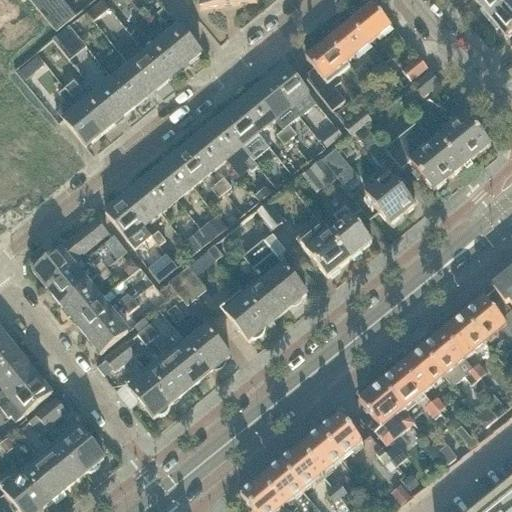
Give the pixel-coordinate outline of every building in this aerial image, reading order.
[(41,14),(58,0),(38,0),(33,5),(41,14)] [(49,24),(69,8),(62,0),(58,0),(41,14),(49,24)] [(201,0),(203,9),(200,10),(201,12),(258,4),(258,2),(255,2),(254,0),(201,0)] [(490,22),(511,3),(511,0),(476,0),(475,1),(484,11),(482,13),(490,22)] [(111,9),(103,1),(89,12),(96,22),(111,9)] [(508,41),(511,37),(511,3),(490,22),(497,32),(499,30),(508,41)] [(377,8),(376,10),(374,7),(352,25),(370,48),(394,28),(377,8)] [(57,34),(77,18),(69,8),(49,24),(57,34)] [(166,25),(172,20),(165,11),(158,16),(166,25)] [(348,65),(370,48),(352,25),(330,43),(348,65)] [(175,33),(171,28),(164,26),(156,33),(163,42),(186,70),(202,56),(180,29),(175,33)] [(70,29),(54,42),(64,55),(81,41),(70,29)] [(140,47),(146,42),(138,32),(132,37),(140,47)] [(169,83),(186,70),(163,42),(147,56),(169,83)] [(351,68),(348,65),(330,43),(307,61),(316,71),(305,79),(333,114),(346,104),(335,91),(342,85),(337,79),(351,68)] [(378,57),(385,66),(392,61),(384,52),(378,57)] [(0,73),(6,84),(14,78),(0,56),(0,73)] [(153,96),(169,83),(147,56),(131,69),(153,96)] [(99,64),(107,73),(113,69),(105,59),(99,64)] [(412,85),(428,71),(420,60),(403,74),(412,85)] [(101,79),(107,73),(99,64),(93,69),(101,79)] [(29,68),(21,75),(27,82),(35,76),(29,68)] [(136,110),(153,96),(131,69),(114,82),(136,110)] [(356,75),(364,84),(370,79),(362,69),(356,75)] [(301,121),(318,107),(287,70),(271,83),(293,110),(301,121)] [(424,100),(441,86),(431,74),(414,88),(424,100)] [(120,123),(136,110),(114,82),(98,96),(120,123)] [(276,124),(293,110),(271,83),(254,96),(276,124)] [(90,102),(75,84),(67,91),(74,100),(82,109),(104,136),(120,123),(98,96),(90,102)] [(28,111),(40,104),(32,91),(21,98),(28,111)] [(67,105),(74,100),(67,91),(60,96),(67,105)] [(260,137),(276,124),(254,96),(238,110),(260,137)] [(87,150),(104,136),(82,109),(65,123),(87,150)] [(468,118),(467,119),(458,109),(451,116),(459,125),(440,141),(464,171),(492,148),(468,118)] [(244,150),(260,137),(238,110),(222,123),(244,150)] [(355,136),(366,128),(372,122),(365,114),(346,129),(353,138),(355,136)] [(227,163),(244,150),(222,123),(205,136),(227,163)] [(435,145),(418,124),(402,137),(384,150),(390,157),(402,172),(411,165),(435,194),(464,171),(440,141),(435,145)] [(284,133),(292,143),(298,138),(290,128),(284,133)] [(366,128),(355,136),(380,166),(390,157),(384,150),(366,128)] [(327,152),(344,139),(337,130),(320,143),(327,152)] [(285,148),(292,143),(284,133),(278,138),(285,148)] [(211,177),(227,163),(205,136),(189,149),(192,153),(211,177)] [(211,177),(192,153),(189,149),(173,163),(195,190),(211,177)] [(0,203),(18,225),(42,205),(0,154),(0,203)] [(251,159),(259,169),(265,164),(257,155),(251,159)] [(253,174),(259,169),(251,159),(245,165),(253,174)] [(178,203),(195,190),(173,163),(156,176),(178,203)] [(322,163),(311,171),(327,191),(338,182),(322,163)] [(417,210),(391,178),(385,170),(372,180),(378,188),(366,197),(366,198),(392,230),(417,210)] [(162,216),(178,203),(156,176),(140,189),(162,216)] [(219,186),(226,195),(233,190),(225,181),(219,186)] [(220,201),(226,195),(219,186),(212,191),(220,201)] [(145,230),(162,216),(140,189),(123,202),(145,230)] [(129,243),(145,230),(123,202),(107,216),(129,243)] [(269,205),(258,215),(273,233),(285,223),(269,205)] [(361,254),(373,244),(347,212),(337,220),(344,228),(333,237),(330,234),(329,235),(351,262),(354,260),(355,262),(363,256),(361,254)] [(218,219),(202,232),(202,233),(211,244),(228,231),(222,224),(218,219)] [(78,261),(108,237),(98,224),(46,265),(42,263),(38,263),(35,265),(33,268),(33,272),(49,291),(76,269),(81,265),(78,261)] [(351,262),(329,235),(324,229),(313,238),(311,236),(310,235),(308,235),(306,235),(305,235),(303,236),(297,241),(329,280),(331,278),(333,280),(341,274),(339,271),(351,262)] [(211,244),(202,233),(186,246),(195,258),(211,245),(211,244)] [(153,239),(161,249),(165,253),(171,248),(159,234),(153,239)] [(288,253),(275,237),(266,245),(264,243),(244,259),(265,285),(288,313),(292,310),(295,310),(298,310),(301,308),(303,306),(304,303),(304,300),(308,297),(299,286),(278,260),(288,253)] [(154,254),(161,249),(153,239),(147,245),(154,254)] [(217,264),(224,259),(216,248),(209,254),(217,264)] [(169,259),(151,274),(160,286),(179,271),(169,259)] [(89,285),(98,277),(108,270),(104,265),(97,271),(93,266),(91,268),(90,266),(80,274),(76,269),(49,291),(62,307),(89,285)] [(179,278),(198,301),(209,292),(190,269),(179,278)] [(104,284),(113,277),(108,270),(98,277),(104,284)] [(189,309),(198,301),(179,278),(169,286),(189,309)] [(511,278),(495,292),(507,307),(510,304),(511,306),(511,278)] [(75,324),(102,302),(89,285),(62,307),(75,324)] [(267,330),(288,313),(265,285),(247,300),(259,315),(256,318),(267,330)] [(134,302),(137,300),(132,294),(129,297),(120,304),(117,300),(107,308),(102,302),(75,324),(88,340),(116,318),(125,311),(134,303),(134,302)] [(256,318),(259,315),(247,300),(236,308),(232,303),(222,311),(249,344),(252,342),(256,342),(259,341),(262,340),(264,337),(265,334),(266,331),(267,330),(256,318)] [(511,314),(503,322),(485,301),(464,318),(487,346),(503,333),(511,343),(511,314)] [(130,317),(139,309),(134,303),(125,311),(130,317)] [(102,357),(129,335),(116,318),(88,340),(102,357)] [(466,363),(466,362),(487,346),(464,318),(443,335),(463,359),(466,363)] [(227,363),(231,359),(197,320),(178,336),(188,349),(201,364),(204,362),(213,374),(214,373),(217,374),(220,373),(223,372),(226,369),(227,366),(227,363)] [(139,327),(153,343),(160,338),(146,321),(139,327)] [(147,348),(153,343),(139,327),(135,330),(140,336),(138,337),(147,348)] [(0,356),(12,347),(0,332),(0,356)] [(466,363),(463,359),(443,335),(423,352),(445,380),(453,390),(460,384),(468,393),(477,386),(503,418),(508,414),(488,390),(474,372),(466,362),(466,363)] [(0,384),(26,364),(12,347),(0,356),(0,384)] [(116,374),(135,358),(126,347),(107,363),(116,374)] [(204,362),(201,364),(188,349),(170,364),(192,391),(213,374),(204,362)] [(425,396),(445,380),(423,352),(402,369),(425,396)] [(0,408),(1,410),(39,380),(26,364),(0,384),(0,387),(5,394),(0,397),(0,408)] [(171,408),(192,391),(170,364),(152,378),(165,394),(162,396),(171,408)] [(488,390),(495,384),(480,367),(474,372),(488,390)] [(425,396),(402,369),(381,386),(404,413),(405,413),(418,402),(437,424),(443,419),(433,406),(425,396)] [(162,396),(165,394),(152,378),(141,388),(136,381),(127,388),(154,421),(157,419),(161,420),(164,419),(167,417),(169,415),(171,412),(171,408),(162,396)] [(25,419),(52,397),(39,380),(1,410),(10,422),(20,413),(25,419)] [(405,413),(404,413),(381,386),(360,403),(382,430),(377,435),(388,447),(383,452),(398,470),(408,461),(394,443),(415,426),(405,413)] [(48,432),(75,409),(65,397),(57,403),(38,419),(48,432)] [(443,419),(450,413),(439,401),(433,406),(443,419)] [(487,431),(499,421),(489,409),(477,419),(487,431)] [(344,463),(364,447),(341,418),(321,435),(344,463)] [(41,438),(48,432),(38,419),(30,425),(41,438)] [(102,464),(105,462),(78,428),(58,444),(75,466),(78,464),(88,476),(89,475),(92,475),(95,474),(98,473),(100,470),(101,467),(102,464)] [(324,479),(344,463),(321,435),(318,437),(317,437),(311,442),(311,443),(301,451),(324,479)] [(0,447),(7,456),(14,450),(7,441),(0,447)] [(383,452),(380,454),(370,442),(364,447),(374,459),(377,457),(399,484),(405,479),(398,470),(383,452)] [(78,464),(75,466),(58,444),(50,451),(54,457),(45,465),(67,493),(88,476),(78,464)] [(304,495),(324,479),(301,451),(291,459),(284,464),(284,465),(282,467),(304,495)] [(45,510),(67,493),(45,465),(26,480),(38,495),(35,498),(45,510)] [(285,511),(304,495),(282,467),(279,469),(278,469),(272,474),(272,475),(262,483),(285,511)] [(397,487),(407,500),(417,492),(408,479),(397,487)] [(35,498),(38,495),(26,480),(15,488),(11,483),(1,491),(18,511),(44,511),(45,510),(35,498)] [(511,511),(511,482),(475,511),(511,511)] [(283,511),(285,511),(262,483),(252,491),(251,491),(245,496),(242,499),(252,511),(283,511)] [(340,486),(334,491),(342,501),(348,496),(340,486)] [(342,501),(334,491),(328,496),(336,506),(342,501)]
